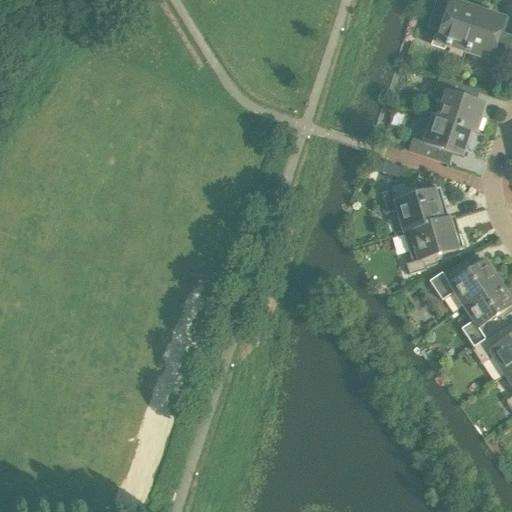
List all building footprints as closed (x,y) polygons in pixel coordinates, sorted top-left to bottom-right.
[(452,0),(435,0),(426,29),(439,34),(435,45),(464,55),(478,13),(454,5),(455,1),(452,0)] [(478,13),(464,55),(488,63),(485,71),(499,76),(507,51),(511,39),(498,35),(503,21),(478,13)] [(473,104),(477,92),(437,80),(433,92),(444,96),(436,121),(469,132),(474,134),(483,107),(473,104)] [(436,121),(431,119),(422,145),(411,141),(407,153),(447,167),(450,155),(460,158),(469,132),(436,121)] [(382,175),(385,164),(373,161),(370,171),(382,175)] [(415,185),(404,189),(403,183),(388,187),(389,193),(380,196),(386,215),(395,212),(402,234),(448,221),(439,190),(418,196),(415,185)] [(434,258),(463,250),(453,219),(448,221),(402,234),(411,264),(405,266),(408,276),(426,271),(425,269),(437,266),(434,258)] [(441,277),(429,284),(442,303),(453,295),(462,308),(499,284),(484,263),(473,270),(466,260),(441,277)] [(471,323),(460,330),(473,349),(509,325),(501,314),(511,306),(511,304),(499,284),(462,308),(471,323)] [(473,350),(471,351),(481,366),(493,358),(505,376),(511,371),(511,329),(509,325),(473,349),(473,350)]
